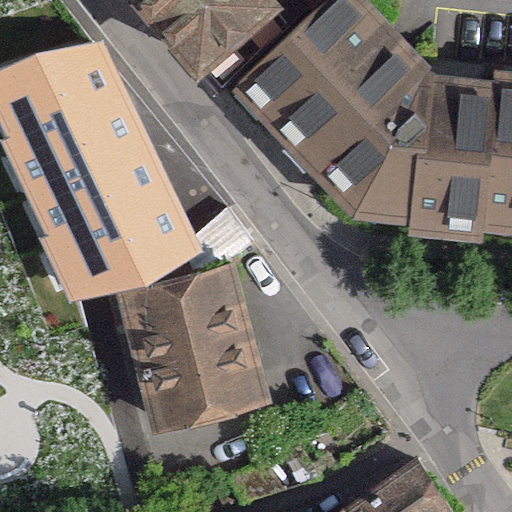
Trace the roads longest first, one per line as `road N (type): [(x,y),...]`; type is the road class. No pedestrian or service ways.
road 1 (residential): [(108,0),(359,328)]
road 2 (residential): [(359,328),(499,511)]
road 3 (residential): [(359,328),(511,331)]
